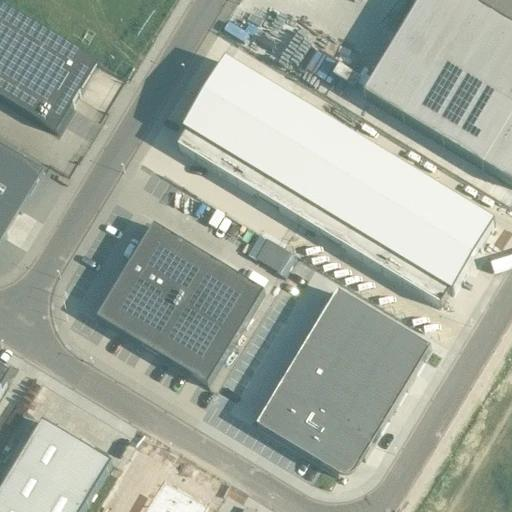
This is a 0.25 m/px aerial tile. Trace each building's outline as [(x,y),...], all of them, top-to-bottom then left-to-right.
[(161,0),(126,0),(152,16),(161,0)] [(511,27),(466,0),(423,0),(365,98),(511,186),(511,27)] [(0,99),(58,135),(100,66),(0,5),(0,99)] [(188,136),(179,150),(440,311),(449,297),(452,299),(495,229),(227,64),(184,133),(188,136)] [(0,248),(45,174),(0,147),(0,248)] [(266,294),(155,227),(98,321),(209,388),(266,294)] [(339,294),(256,428),(338,479),(353,455),(365,462),(432,351),(339,294)] [(0,397),(8,385),(12,378),(0,370),(0,397)] [(44,423),(0,494),(0,511),(84,511),(113,465),(109,462),(110,460),(97,452),(95,454),(44,423)] [(164,479),(143,511),(204,511),(208,506),(164,479)]
